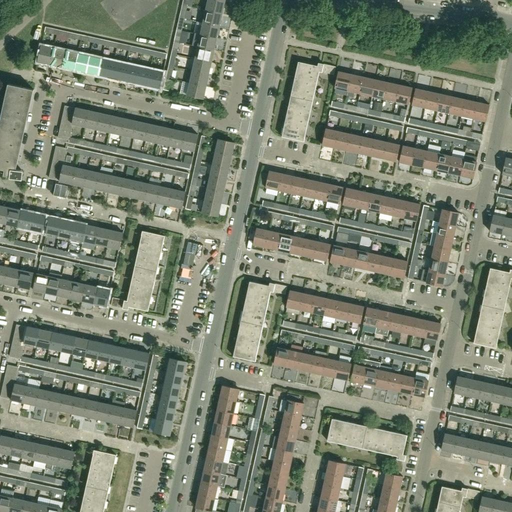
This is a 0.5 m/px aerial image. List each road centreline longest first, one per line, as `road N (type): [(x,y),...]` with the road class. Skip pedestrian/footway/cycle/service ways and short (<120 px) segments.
road 1 (tertiary): [(209,347),(257,128)]
road 2 (residential): [(209,347),(13,307)]
road 3 (residential): [(257,128),(63,85)]
road 4 (tertiary): [(322,0),(511,21)]
road 5 (tertiary): [(171,511),(209,347)]
road 6 (residential): [(63,85),(42,88),(27,161),(43,169),(52,140)]
road 7 (tertiary): [(257,128),(281,20),(295,0)]
